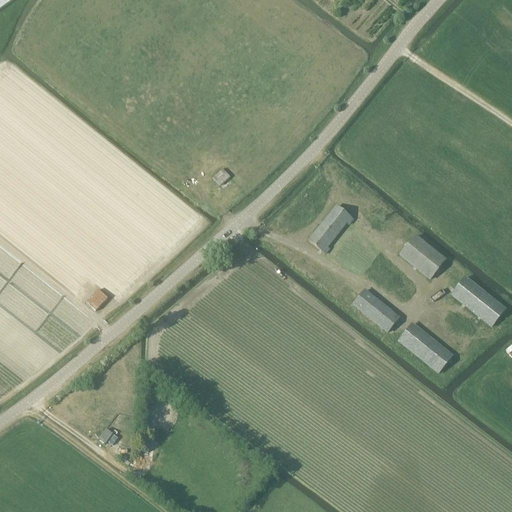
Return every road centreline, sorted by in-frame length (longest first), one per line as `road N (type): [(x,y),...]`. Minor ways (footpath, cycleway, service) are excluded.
road 1 (tertiary): [(0,422),(280,183),(439,0)]
road 2 (track): [(511,128),(396,49)]
